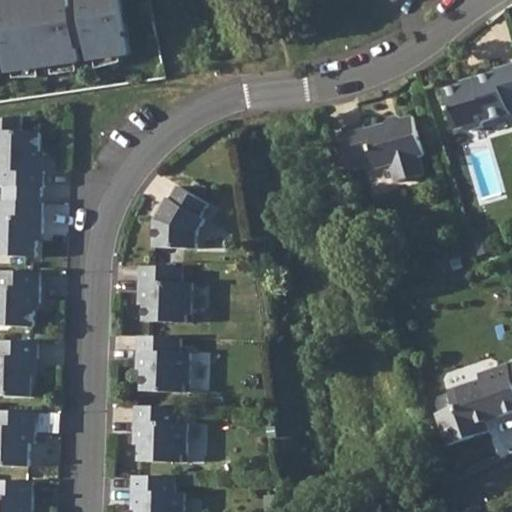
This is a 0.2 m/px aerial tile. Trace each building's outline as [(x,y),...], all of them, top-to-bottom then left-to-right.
[(0,0),(0,74),(135,54),(126,0),(0,0)] [(480,81),(448,91),(459,130),(465,128),(471,132),(484,128),(487,122),(511,115),(511,111),(511,110),(511,66),(499,70),(500,73),(479,79),(480,81)] [(390,116),(388,125),(406,120),(400,114),(390,116)] [(44,152),(44,131),(25,130),(25,115),(0,119),(0,169),(6,170),(5,185),(48,187),(48,170),(43,170),(44,152)] [(367,123),(346,130),(357,168),(377,163),(379,169),(394,165),(399,183),(427,174),(422,157),(427,155),(416,117),(406,120),(388,125),(369,130),(367,123)] [(212,202),(181,185),(174,198),(171,196),(159,219),(158,246),(200,248),(201,230),(209,217),(204,215),(212,202)] [(47,201),(5,200),(4,215),(0,214),(0,254),(40,256),(41,241),(41,232),(46,232),(47,201)] [(187,267),(145,265),(144,296),(149,296),(148,305),(148,320),(190,322),(191,313),(196,314),(197,282),(187,282),(187,267)] [(45,271),(2,270),(1,285),(0,284),(0,324),(38,326),(39,302),(44,302),(45,271)] [(185,336),(142,335),(142,352),(147,352),(146,368),(145,390),(188,391),(188,383),(193,383),(194,352),(184,352),(185,336)] [(42,341),(0,339),(0,394),(35,396),(36,375),(36,373),(36,357),(42,358),(42,341)] [(511,364),(511,365),(482,375),(484,381),(454,392),(459,408),(440,415),(451,446),(491,432),(487,422),(487,419),(496,416),(496,419),(511,413),(511,364)] [(182,407),(140,405),(139,436),(144,436),(143,445),(143,460),(185,461),(185,453),(191,453),(192,422),(182,421),(182,407)] [(40,411),(0,409),(0,464),(33,466),(33,442),(38,441),(40,411)] [(180,476),(138,475),(137,491),(142,491),(141,508),(141,511),(188,511),(189,492),(180,491),(180,476)] [(35,511),(37,481),(0,479),(0,511),(31,511),(35,511)]
